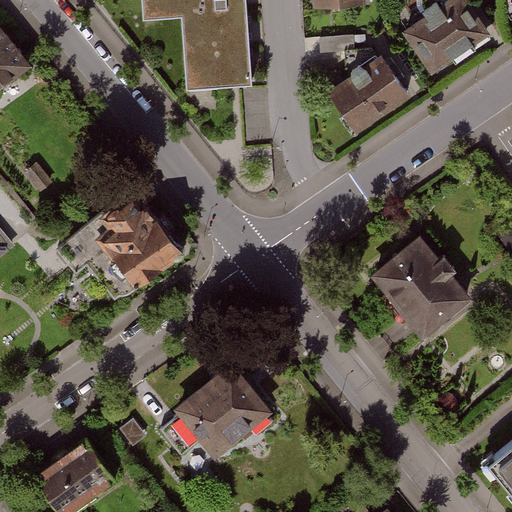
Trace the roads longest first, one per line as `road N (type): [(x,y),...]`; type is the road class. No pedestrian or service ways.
road 1 (residential): [(255,259),(43,0)]
road 2 (residential): [(462,511),(255,259)]
road 3 (residential): [(0,437),(255,259)]
road 4 (residential): [(332,205),(511,81)]
road 5 (residential): [(285,0),(297,145),(309,179),(332,205)]
